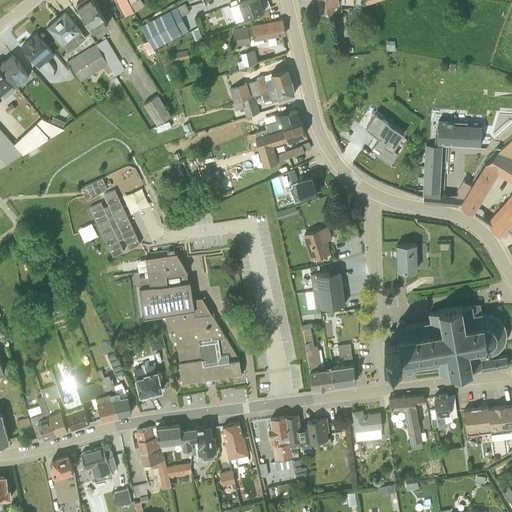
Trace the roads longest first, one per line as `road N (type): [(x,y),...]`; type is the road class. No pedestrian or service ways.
road 1 (residential): [(381,392),(145,420),(0,453)]
road 2 (residential): [(377,193),(328,150),(287,0)]
road 3 (residential): [(377,193),(381,392)]
road 4 (residential): [(511,278),(464,216),(377,193)]
road 5 (residential): [(511,375),(381,392)]
